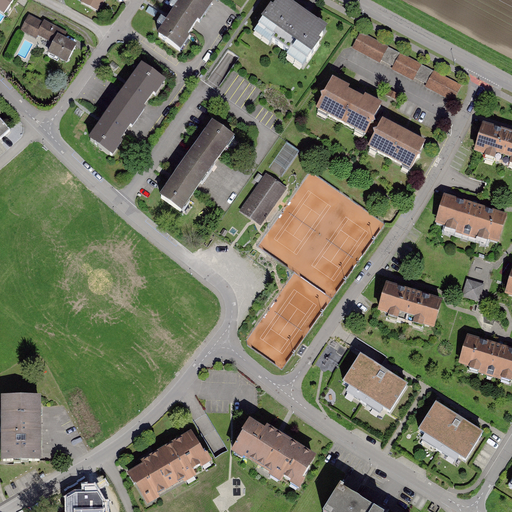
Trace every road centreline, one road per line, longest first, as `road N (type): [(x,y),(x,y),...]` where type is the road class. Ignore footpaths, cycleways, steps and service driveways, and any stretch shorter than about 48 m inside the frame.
road 1 (residential): [(288,389),(423,197),(487,71)]
road 2 (residential): [(224,342),(232,310),(218,281),(122,203),(47,126)]
road 3 (residential): [(7,511),(130,437),(224,342)]
road 4 (residential): [(288,389),(469,511)]
road 5 (residential): [(138,0),(47,126)]
road 6 (tertiary): [(487,71),(355,0)]
